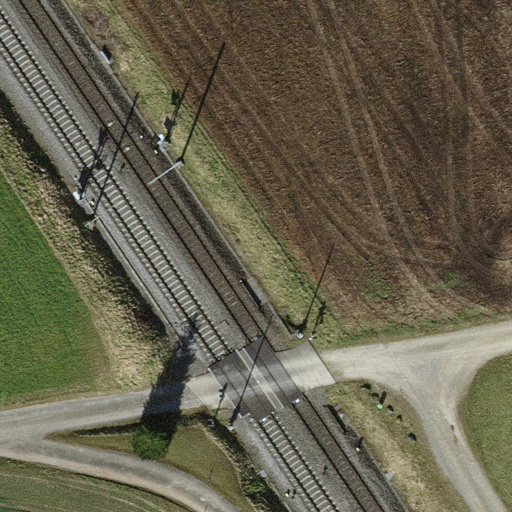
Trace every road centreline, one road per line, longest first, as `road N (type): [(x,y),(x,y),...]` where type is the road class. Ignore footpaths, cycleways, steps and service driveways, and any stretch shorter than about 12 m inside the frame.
road 1 (track): [(9,431),(511,339)]
road 2 (residential): [(0,432),(143,470),(218,511)]
road 3 (track): [(432,353),(490,511)]
